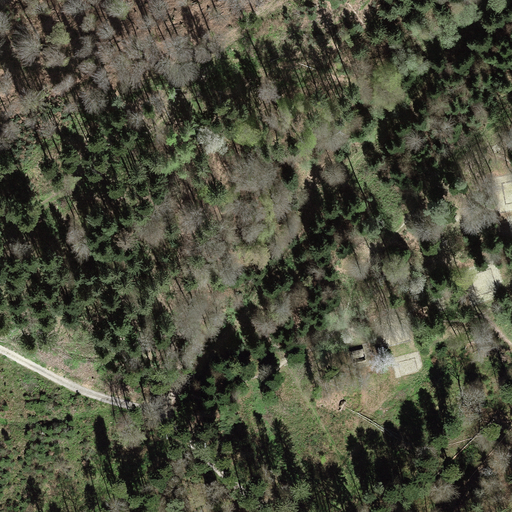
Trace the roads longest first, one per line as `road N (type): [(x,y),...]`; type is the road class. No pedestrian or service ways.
road 1 (track): [(0,348),(94,395),(158,415)]
road 2 (track): [(158,415),(267,511)]
